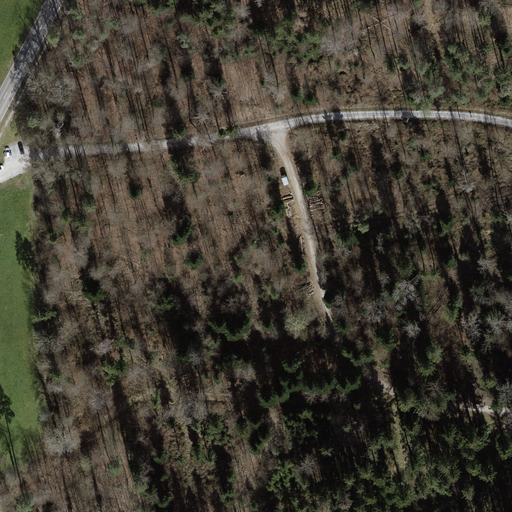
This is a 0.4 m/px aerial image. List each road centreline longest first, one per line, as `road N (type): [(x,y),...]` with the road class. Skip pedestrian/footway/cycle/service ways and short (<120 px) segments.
road 1 (track): [(272,125),(340,342),(370,376),(438,410),(511,421)]
road 2 (track): [(66,442),(135,400),(167,393),(382,404),(405,393)]
road 3 (track): [(0,176),(52,155),(272,125)]
road 4 (track): [(272,125),(409,113),(511,124)]
road 5 (tertiary): [(0,107),(56,0)]
